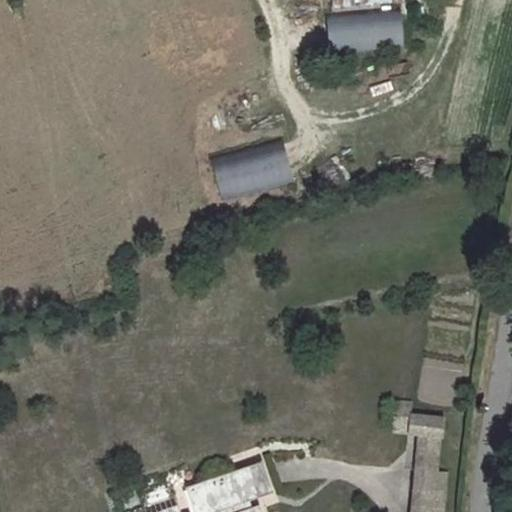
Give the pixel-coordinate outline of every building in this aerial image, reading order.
[(401,12),(327,16),(329,50),(403,46),(401,12)] [(284,144),(211,154),(216,195),(290,186),(284,144)] [(420,433),(438,435),(440,415),(408,411),(409,401),(393,399),(390,429),(420,433)] [(438,435),(420,433),(410,511),(439,511),(444,471),(434,469),(438,435)] [(269,489),(260,461),(186,486),(194,509),(185,511),(172,511),(170,505),(148,511),(252,511),(247,496),(269,489)]
